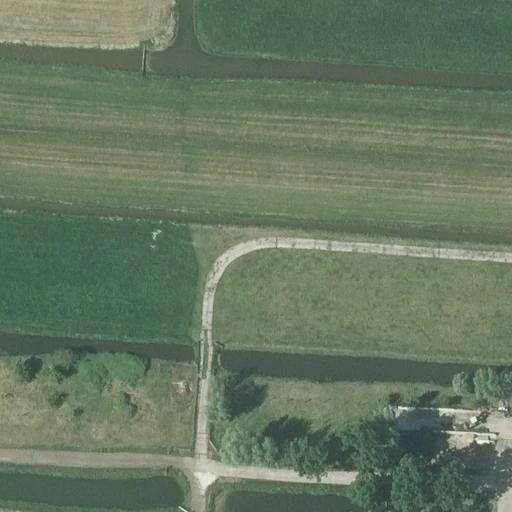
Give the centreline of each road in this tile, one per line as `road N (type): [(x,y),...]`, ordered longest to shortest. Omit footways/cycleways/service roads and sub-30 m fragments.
road 1 (track): [(200,465),(208,282),(246,244),(511,255)]
road 2 (track): [(506,485),(200,465)]
road 3 (track): [(0,452),(200,465)]
